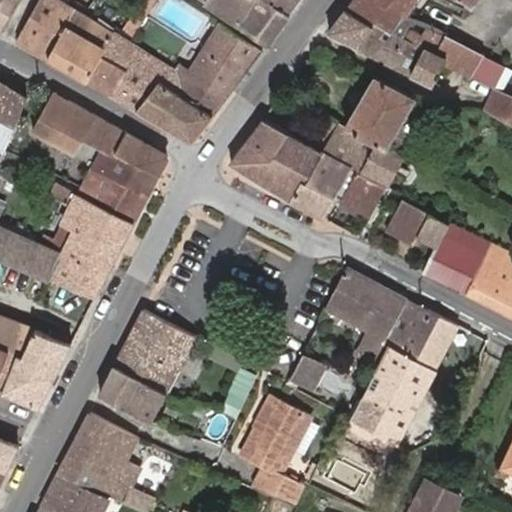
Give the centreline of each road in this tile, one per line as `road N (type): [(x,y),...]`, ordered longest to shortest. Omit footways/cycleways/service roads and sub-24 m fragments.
road 1 (tertiary): [(8,511),(198,165)]
road 2 (residential): [(511,331),(352,247),(316,242),(211,188),(198,165)]
road 3 (residential): [(198,165),(0,53)]
road 4 (tertiary): [(198,165),(320,0)]
road 5 (unknown): [(211,448),(77,386)]
